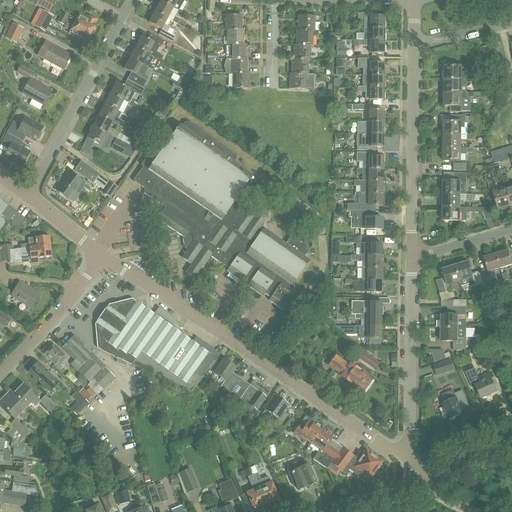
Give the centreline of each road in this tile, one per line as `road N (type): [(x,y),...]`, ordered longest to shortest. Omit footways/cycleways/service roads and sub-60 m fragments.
road 1 (unclassified): [(408,452),(386,448),(101,256)]
road 2 (unclassified): [(411,254),(414,45)]
road 3 (residential): [(26,196),(122,18)]
road 4 (unclassified): [(408,452),(411,254)]
road 5 (residential): [(0,373),(101,256)]
